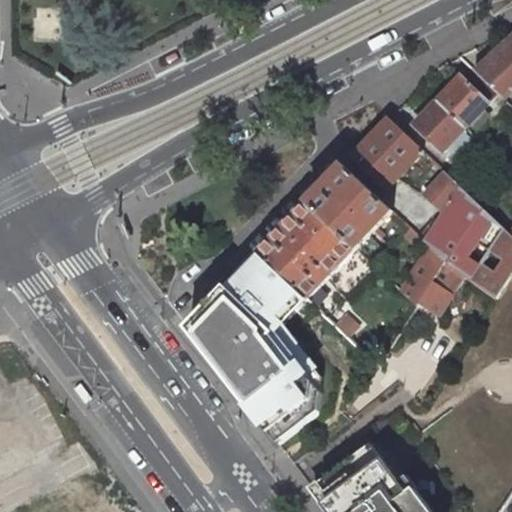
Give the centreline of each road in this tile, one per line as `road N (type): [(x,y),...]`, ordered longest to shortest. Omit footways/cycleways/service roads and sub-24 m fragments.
road 1 (tertiary): [(347,0),(147,99),(0,148)]
road 2 (secondary): [(247,489),(49,225)]
road 3 (secondary): [(5,249),(196,505)]
road 4 (tertiary): [(49,225),(178,143),(302,82)]
road 5 (residential): [(302,82),(333,149),(194,293)]
road 6 (tertiary): [(302,82),(459,0)]
